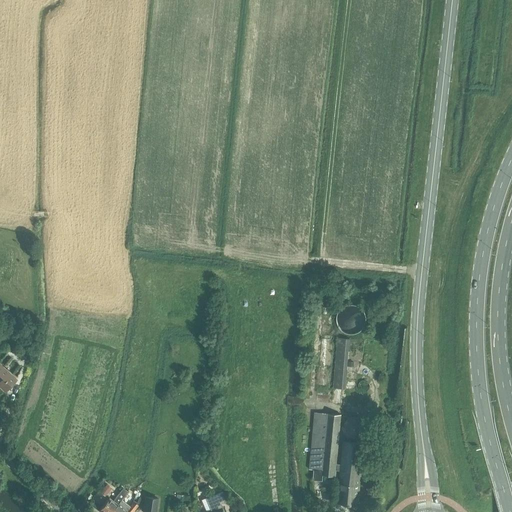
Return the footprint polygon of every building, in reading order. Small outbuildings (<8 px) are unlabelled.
[(365,324),(365,321),(365,318),(364,316),(363,313),(361,311),(359,309),(357,308),(354,307),(351,307),(349,307),(346,308),(344,309),(342,311),(340,313),(339,316),(338,318),(338,321),(338,324),(339,326),(340,328),(342,331),(344,332),(346,334),(349,334),(351,335),(354,334),(357,334),(359,332),(361,331),(363,328),(364,326),(365,324)] [(338,339),(333,387),(346,388),(348,371),(348,366),(354,367),(354,362),(348,361),(350,346),(350,339),(338,338),(338,339)] [(0,363),(0,385),(6,391),(17,379),(0,363)] [(315,468),(314,479),(323,480),(323,474),(335,476),(336,469),(342,469),(338,502),(358,504),(364,442),(344,440),(342,464),(336,464),(341,413),(318,411),(313,467),(315,468)] [(110,511),(121,499),(127,492),(122,488),(116,495),(117,496),(113,501),(109,497),(99,510),(100,511),(110,511)] [(223,511),(222,509),(222,505),(220,504),(227,500),(223,490),(206,497),(212,511),(223,511)] [(146,497),(143,511),(156,511),(158,499),(146,497)] [(121,499),(110,511),(124,511),(126,511),(127,511),(132,511),(138,505),(132,500),(129,505),(121,499)]
